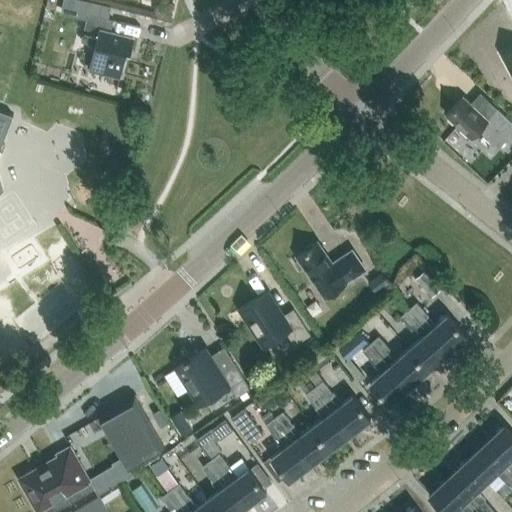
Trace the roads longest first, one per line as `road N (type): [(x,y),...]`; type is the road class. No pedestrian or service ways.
road 1 (unclassified): [(0,440),(362,115)]
road 2 (unclassified): [(338,511),(437,435),(511,357)]
road 3 (unclassified): [(511,230),(362,115)]
road 4 (unclassified): [(362,115),(470,0)]
road 5 (unclassified): [(362,115),(259,0)]
